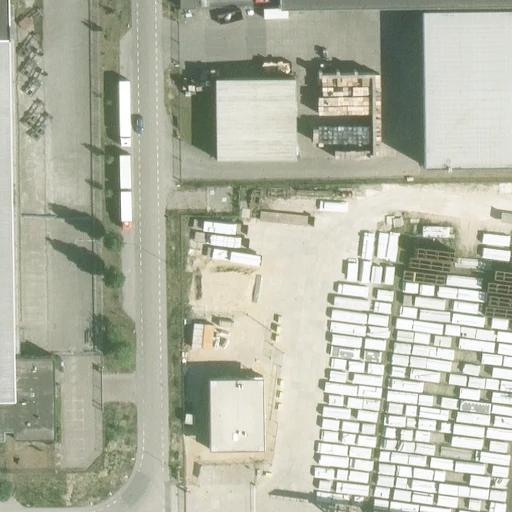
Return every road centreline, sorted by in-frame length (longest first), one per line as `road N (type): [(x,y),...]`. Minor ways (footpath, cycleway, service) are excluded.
road 1 (unclassified): [(137,511),(153,479),(146,0)]
road 2 (unknown): [(511,207),(401,196),(362,207),(333,242),(294,421)]
road 3 (unknown): [(139,510),(290,502)]
